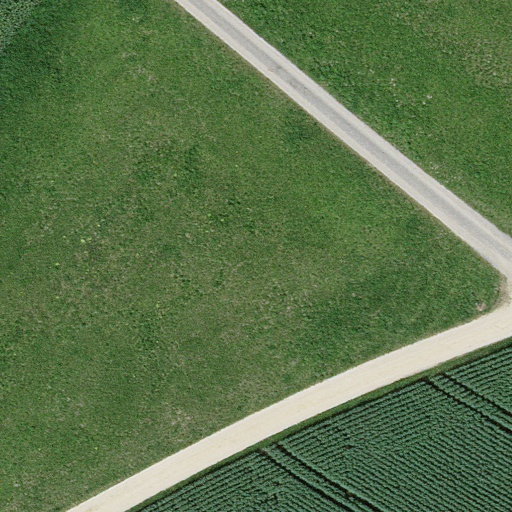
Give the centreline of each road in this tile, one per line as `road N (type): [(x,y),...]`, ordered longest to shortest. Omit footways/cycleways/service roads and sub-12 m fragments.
road 1 (track): [(511,318),(106,511)]
road 2 (track): [(511,265),(195,0)]
